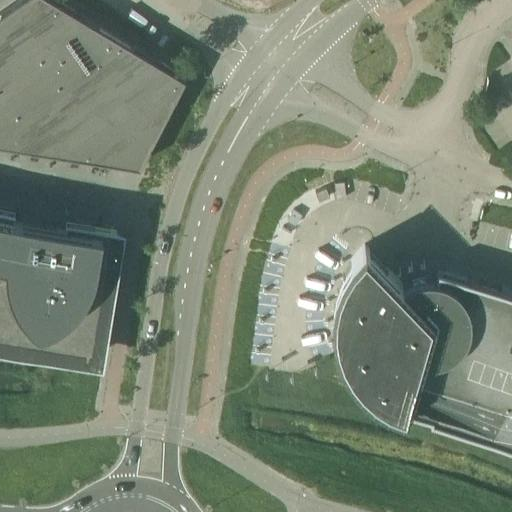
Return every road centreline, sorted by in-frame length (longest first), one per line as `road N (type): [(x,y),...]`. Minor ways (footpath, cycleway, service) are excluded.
road 1 (unclassified): [(259,47),(225,91),(186,168),(160,256),(121,485)]
road 2 (unclassified): [(169,493),(189,279),(203,218),(228,159),(279,89)]
road 3 (unclassified): [(439,157),(467,46),(508,0)]
road 4 (unclassified): [(279,89),(364,132),(439,157)]
road 5 (unclassified): [(439,157),(307,60)]
